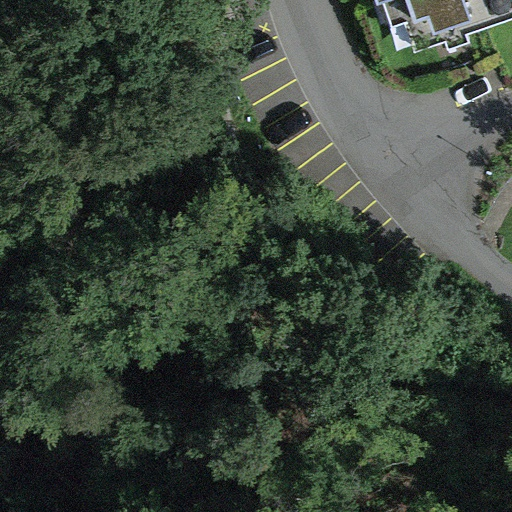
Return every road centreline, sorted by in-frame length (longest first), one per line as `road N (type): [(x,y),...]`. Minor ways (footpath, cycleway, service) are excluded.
road 1 (residential): [(382,151),(511,287)]
road 2 (residential): [(300,0),(382,151)]
road 3 (residential): [(382,151),(511,122)]
